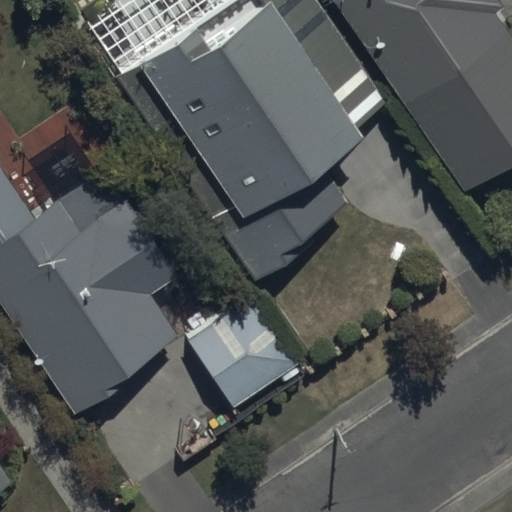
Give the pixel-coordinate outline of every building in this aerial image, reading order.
[(109,74),(255,294),(358,225),(319,166),(388,121),(307,0),(221,0),(212,6),(109,74)] [(333,0),(465,198),(511,167),(511,49),(479,0),(333,0)] [(185,358),(151,307),(192,279),(120,170),(79,198),(35,226),(0,173),(0,312),(78,429),(185,358)] [(190,347),(237,417),(302,374),(255,304),(190,347)] [(0,500),(15,491),(0,467),(0,500)]
